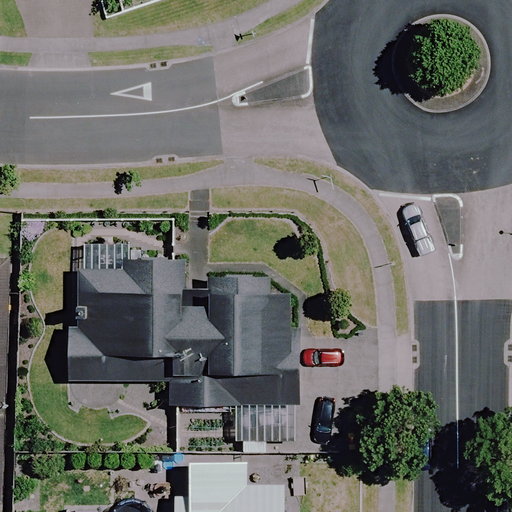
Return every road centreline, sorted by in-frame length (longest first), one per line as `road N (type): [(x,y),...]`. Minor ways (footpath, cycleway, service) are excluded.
road 1 (tertiary): [(443,169),(462,301),(466,511)]
road 2 (residential): [(0,107),(179,104),(334,72)]
road 3 (tertiary): [(443,169),(404,161),(371,140),(347,109),(334,72)]
